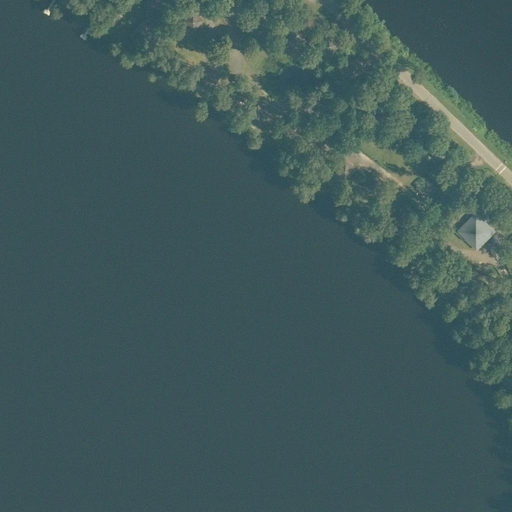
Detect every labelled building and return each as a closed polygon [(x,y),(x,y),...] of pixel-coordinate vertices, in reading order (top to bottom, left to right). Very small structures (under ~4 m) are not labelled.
[(151,12),(163,0),(146,0),(143,3),(151,12)] [(243,0),(228,0),(226,2),(235,13),(247,4),(243,0)] [(273,0),(267,0),(260,7),(270,17),(281,7),(273,0)] [(193,9),(182,20),(193,31),(204,20),(193,9)] [(136,39),(151,26),(145,19),(130,32),(136,39)] [(291,25),(289,40),(304,41),(305,27),(291,25)] [(328,34),(320,47),(332,54),(340,42),(328,34)] [(357,57),(344,64),(350,77),(363,70),(357,57)] [(202,66),(193,79),(207,88),(216,75),(202,66)] [(238,79),(230,93),(244,101),(252,87),(238,79)] [(258,103),(247,115),(259,126),(270,114),(258,103)] [(386,104),(379,111),(376,114),(385,124),(396,114),(386,104)] [(292,113),(283,126),(296,136),(305,123),(292,113)] [(419,117),(408,127),(418,137),(429,128),(419,117)] [(329,124),(319,136),(332,146),(341,134),(329,124)] [(440,140),(429,149),(439,160),(450,150),(440,140)] [(345,158),(334,169),(345,180),(356,169),(345,158)] [(371,171),(362,184),(376,194),(385,181),(371,171)] [(428,176),(417,186),(427,197),(437,187),(428,176)] [(403,210),(392,221),(402,232),(414,221),(403,210)] [(476,211),(458,230),(477,249),(495,231),(476,211)] [(418,236),(407,247),(417,258),(428,247),(418,236)] [(441,286),(451,298),(463,288),(453,276),(444,283),(441,286)] [(476,293),(475,293),(484,303),(496,292),(487,282),(478,290),(476,293)] [(504,319),(490,325),(496,339),(510,333),(504,319)] [(511,367),(501,373),(509,387),(511,384),(511,367)]
